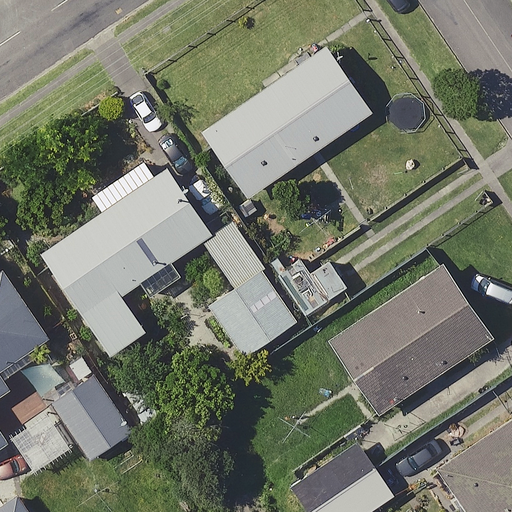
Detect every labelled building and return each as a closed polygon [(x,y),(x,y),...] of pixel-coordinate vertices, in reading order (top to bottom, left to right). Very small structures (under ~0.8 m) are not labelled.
[(362,104),(314,32),(190,117),(238,188),(362,104)] [(171,266),(160,250),(185,233),(204,220),(149,140),(82,186),(92,200),(32,241),(103,344),(136,322),(110,283),(127,271),(139,288),(171,266)] [(196,291),(236,349),(289,313),(224,217),(196,236),(222,274),(196,291)] [(339,277),(318,247),(301,259),(292,247),(267,264),(297,307),(339,277)] [(480,328),(431,254),(320,329),(369,402),(480,328)] [(0,380),(1,380),(0,379),(0,368),(23,354),(18,345),(38,332),(0,270),(0,380)] [(122,430),(81,361),(39,386),(80,455),(122,430)] [(511,511),(511,399),(429,454),(467,511),(511,511)] [(345,511),(383,486),(345,431),(278,477),(302,511),(345,511)] [(22,511),(7,491),(0,496),(0,511),(22,511)]
